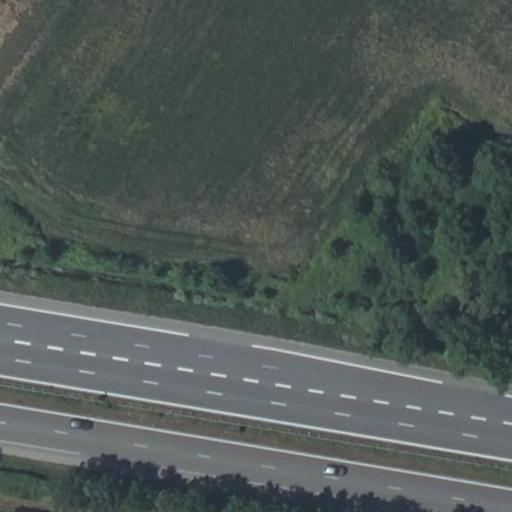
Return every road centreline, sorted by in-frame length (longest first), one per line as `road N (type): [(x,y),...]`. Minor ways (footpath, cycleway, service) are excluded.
road 1 (trunk): [(511,425),(0,339)]
road 2 (trunk): [(0,422),(511,507)]
